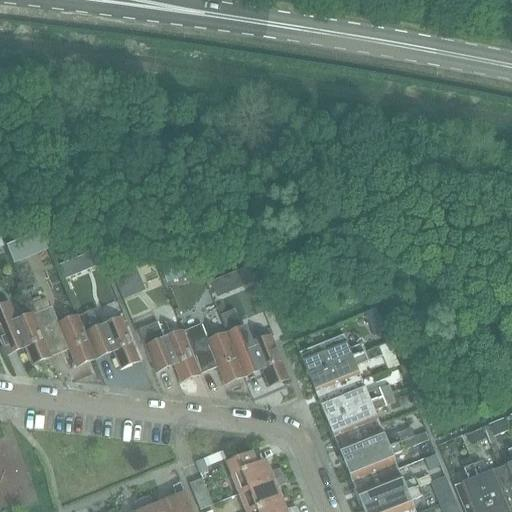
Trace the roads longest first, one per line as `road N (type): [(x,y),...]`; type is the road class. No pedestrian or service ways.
road 1 (residential): [(330,511),(290,430),(0,395)]
road 2 (primary): [(511,69),(182,9)]
road 3 (primary): [(35,0),(182,9)]
